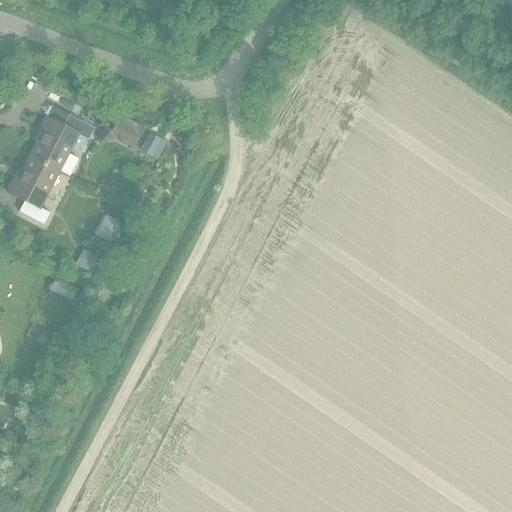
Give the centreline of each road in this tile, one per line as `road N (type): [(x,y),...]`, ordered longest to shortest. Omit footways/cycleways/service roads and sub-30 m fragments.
road 1 (track): [(55,511),(239,157),(225,81)]
road 2 (unclassified): [(0,19),(198,91),(236,70),(280,0)]
